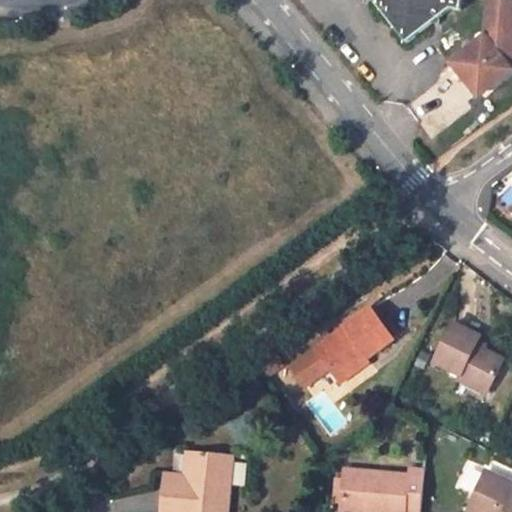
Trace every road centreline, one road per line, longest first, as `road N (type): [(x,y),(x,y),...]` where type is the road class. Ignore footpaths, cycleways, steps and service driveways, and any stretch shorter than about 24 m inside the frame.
road 1 (track): [(437,205),(38,486),(0,501)]
road 2 (residential): [(260,0),(437,205)]
